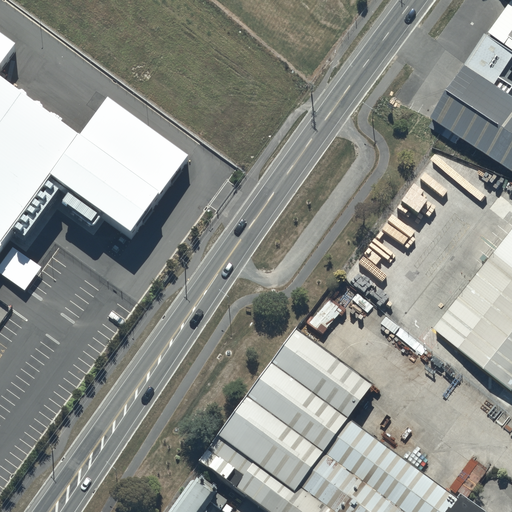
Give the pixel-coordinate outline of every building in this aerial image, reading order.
[(511,88),(462,56),(428,107),(511,162),(511,88)] [(0,267),(52,195),(134,254),(202,160),(107,92),(86,121),(0,60),(0,267)] [(511,380),(511,219),(511,220),(431,324),(509,384),(511,380)] [(371,385),(295,328),(218,437),(292,493),(297,484),(350,421),(371,385)] [(390,404),(375,423),(388,433),(400,417),(398,415),(400,413),(395,409),(395,408),(390,404)] [(472,511),(350,421),(297,484),(333,511),(472,511)] [(333,511),(297,484),(292,493),(218,437),(199,460),(269,511),(333,511)] [(196,477),(171,511),(202,511),(210,502),(215,505),(211,511),(212,511),(217,511),(226,500),(216,493),(217,492),(212,488),(213,486),(200,476),(198,479),(196,477)]
